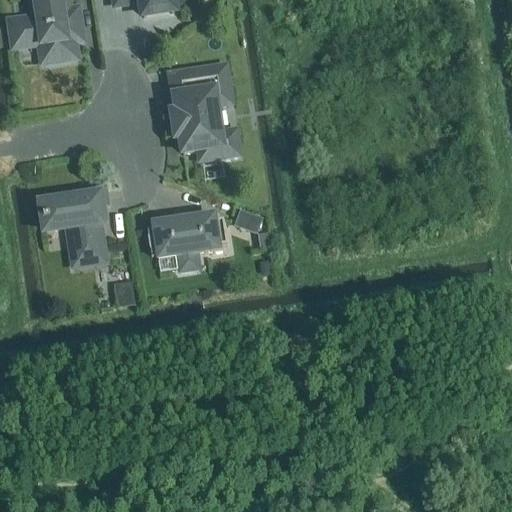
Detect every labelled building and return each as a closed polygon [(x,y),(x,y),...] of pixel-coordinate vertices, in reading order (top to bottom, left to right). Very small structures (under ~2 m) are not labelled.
[(27,48),(41,46),(43,60),(47,60),(48,64),(70,61),(69,56),(74,56),(72,43),(78,42),(78,43),(80,43),(75,13),(74,13),(74,14),(68,15),(65,0),(33,0),(37,22),(23,24),(23,27),(11,29),(14,47),(26,45),(27,48)] [(110,0),(112,13),(136,9),(139,25),(179,19),(176,0),(179,0),(110,0)] [(230,0),(226,3),(227,10),(238,8),(236,0),(230,0)] [(222,72),(196,76),(199,98),(174,101),(176,117),(172,118),(175,143),(180,142),(183,158),(184,157),(199,155),(201,164),(202,164),(202,163),(236,159),(237,158),(234,136),(232,136),(219,138),(214,103),(229,101),(224,71),(223,72),(222,72)] [(74,269),(103,264),(98,228),(103,227),(99,207),(105,206),(103,194),(59,201),(60,206),(41,209),(45,236),(69,232),(74,269)] [(241,216),(237,227),(255,234),(260,222),(241,216)] [(153,234),(147,235),(148,241),(147,241),(149,253),(150,253),(151,259),(157,258),(158,263),(170,261),(175,260),(177,278),(201,274),(199,257),(223,253),(222,249),(227,248),(226,242),(227,242),(225,229),(224,229),(223,223),(219,224),(218,219),(195,223),(193,223),(188,224),(187,223),(180,224),(180,225),(174,226),(172,226),(152,229),(153,234)] [(117,312),(135,309),(132,285),(113,288),(117,312)]
